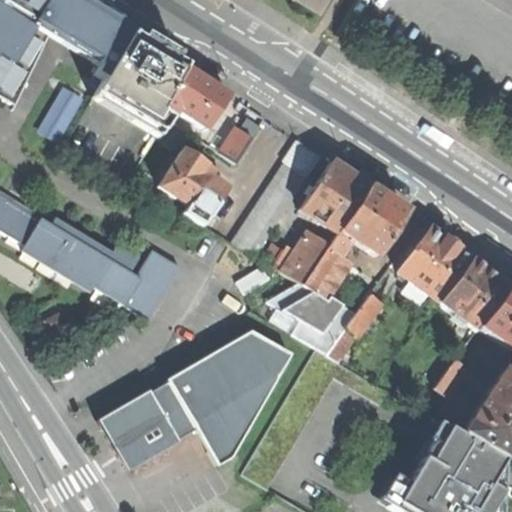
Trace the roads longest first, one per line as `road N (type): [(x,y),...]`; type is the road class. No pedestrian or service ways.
road 1 (secondary): [(174,0),(511,219)]
road 2 (tertiary): [(93,511),(0,362)]
